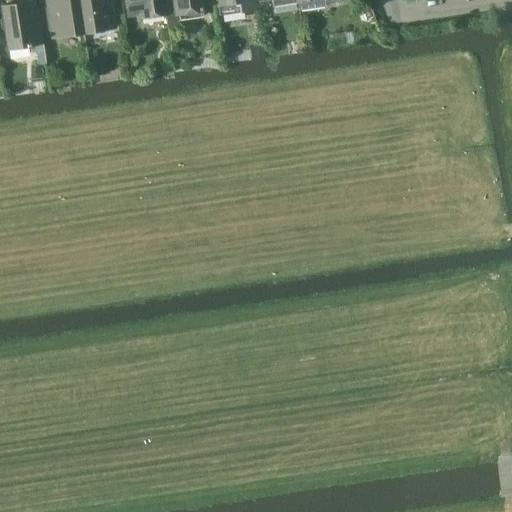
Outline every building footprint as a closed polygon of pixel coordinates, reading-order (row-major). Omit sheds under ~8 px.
[(47,0),(48,6),(38,8),(41,31),(52,30),(53,37),(84,32),(78,0),(47,0)] [(78,0),(84,32),(115,27),(110,0),(78,0)] [(141,17),(165,13),(166,13),(163,0),(125,0),(128,19),(141,17)] [(163,0),(166,13),(165,13),(168,28),(180,26),(179,19),(203,15),(201,0),(163,0)] [(217,0),(219,14),(257,9),(256,1),(255,0),(217,0)] [(298,0),(298,1),(299,9),(325,5),(325,1),(330,0),(298,0)] [(46,62),(41,31),(38,8),(26,9),(25,2),(1,5),(7,48),(30,44),(30,49),(34,51),(36,51),(38,63),(46,62)] [(103,58),(92,60),(94,74),(105,73),(103,58)]
